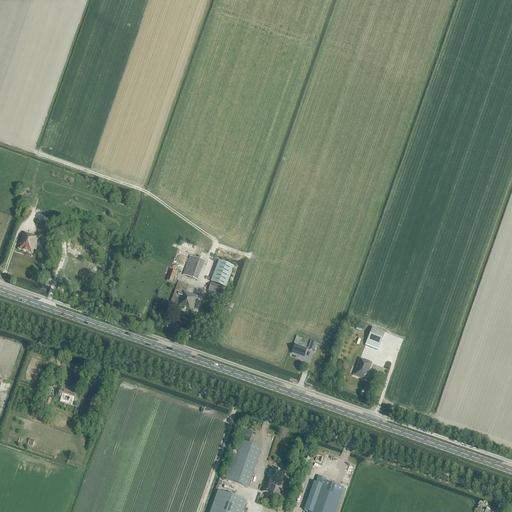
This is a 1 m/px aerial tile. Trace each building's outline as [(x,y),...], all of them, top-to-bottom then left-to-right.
[(18,249),(32,254),(34,249),(38,251),(42,239),(24,232),(18,249)] [(189,278),(197,281),(205,261),(197,258),(197,259),(190,256),(183,275),(190,277),(189,278)] [(234,267),(219,262),(211,282),(226,288),(234,267)] [(167,281),(176,284),(178,278),(175,276),(176,272),(171,270),(167,281)] [(194,296),(194,295),(187,292),(190,285),(179,281),(170,305),(176,308),(192,314),(198,298),(197,297),(194,296)] [(209,291),(222,297),(226,289),(212,283),(209,291)] [(365,345),(378,350),(385,333),(372,328),(365,345)] [(317,343),(311,341),(308,349),(314,351),(317,343)] [(292,353),(304,358),(307,349),(295,344),(292,353)] [(353,376),(365,380),(367,376),(366,375),(367,374),(368,374),(372,363),(370,362),(370,363),(366,361),(364,360),(363,360),(361,359),(360,358),(353,376)] [(313,361),(312,368),(321,370),(323,363),(313,361)] [(60,402),(72,406),(75,399),(76,395),(66,391),(67,390),(61,388),(58,397),(62,398),(60,402)] [(254,435),(255,428),(247,427),(246,434),(254,435)] [(226,479),(248,487),(261,449),(239,441),(226,479)] [(262,492),(270,494),(273,486),(276,486),(280,487),(281,487),(286,472),(271,467),(262,492)] [(335,511),(343,490),(344,490),(325,483),(326,480),(318,477),(316,484),(314,483),(304,510),(309,511),(335,511)] [(243,511),(247,501),(218,491),(210,511),(243,511)]
